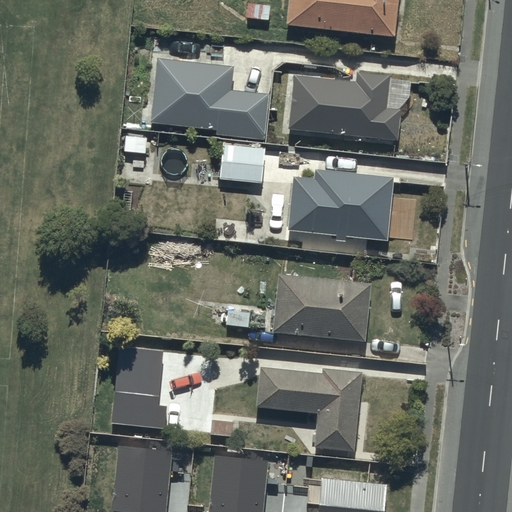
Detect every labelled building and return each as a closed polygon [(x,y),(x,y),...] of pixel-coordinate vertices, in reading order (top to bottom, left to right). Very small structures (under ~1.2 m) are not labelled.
[(290,0),(288,24),(396,35),(399,0),(290,0)] [(235,67),(158,59),(152,123),(217,129),(217,136),(266,140),(270,94),(232,90),(235,67)] [(358,79),(294,75),(290,129),(400,137),(402,107),(414,97),(415,80),(393,79),(394,74),(359,72),(358,79)] [(267,144),(223,142),(221,181),(265,182),(267,144)] [(394,175),(316,169),(315,179),(293,177),(289,231),(336,235),(336,239),(348,240),(349,237),(389,240),(394,175)] [(373,281),(278,274),(274,334),(369,341),(373,281)] [(121,346),(113,422),(166,427),(168,406),(159,406),(165,351),(121,346)] [(261,367),(257,407),(319,413),(316,446),(357,450),(364,372),(324,368),(324,373),(261,367)] [(166,511),(173,453),(119,447),(112,511),(120,511),(166,511)] [(262,511),(268,462),(215,456),(208,511),(262,511)] [(384,511),(388,485),(323,477),(319,511),(384,511)]
